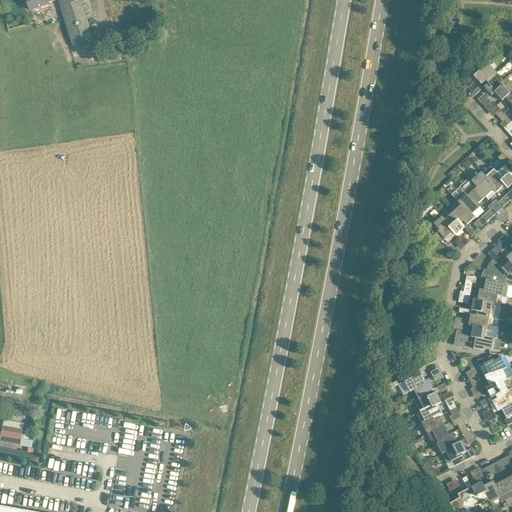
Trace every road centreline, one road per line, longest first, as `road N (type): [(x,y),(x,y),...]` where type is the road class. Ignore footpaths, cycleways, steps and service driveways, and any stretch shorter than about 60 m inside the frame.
road 1 (secondary): [(341,0),(242,511)]
road 2 (secondary): [(286,511),(383,0)]
road 3 (residential): [(489,455),(442,350),(461,260),(511,212)]
